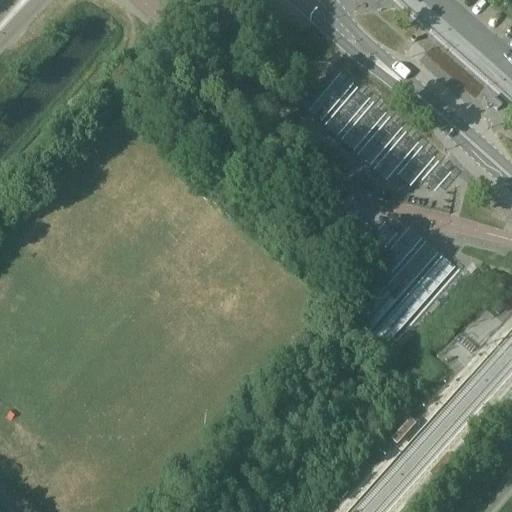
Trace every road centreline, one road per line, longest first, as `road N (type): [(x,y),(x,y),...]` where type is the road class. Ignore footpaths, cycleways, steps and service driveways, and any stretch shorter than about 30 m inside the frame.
road 1 (track): [(0,183),(156,12)]
road 2 (secondary): [(511,178),(387,70)]
